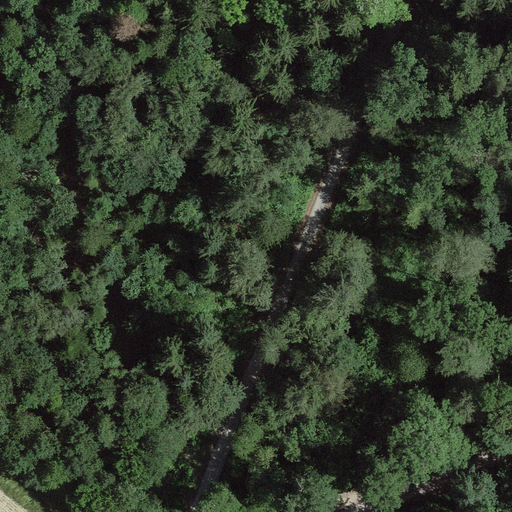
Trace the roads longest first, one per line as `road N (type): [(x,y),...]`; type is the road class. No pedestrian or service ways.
road 1 (track): [(408,0),(200,511)]
road 2 (track): [(368,511),(511,454)]
